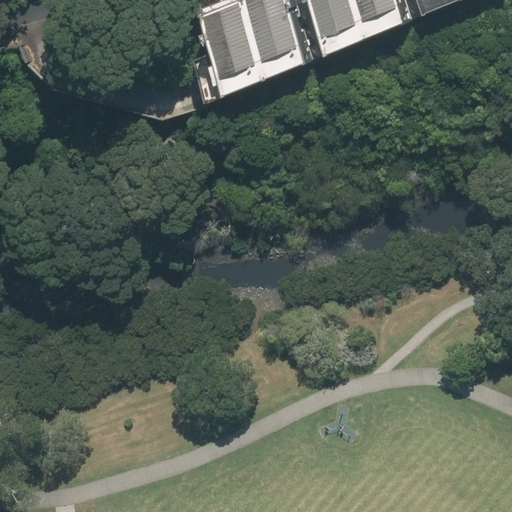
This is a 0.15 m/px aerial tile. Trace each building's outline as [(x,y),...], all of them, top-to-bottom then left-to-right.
[(238,94),(278,78),(248,0),(207,16),(238,94)] [(278,78),(318,63),(293,0),(248,0),(278,78)] [(314,0),(334,50),(374,35),(360,0),(314,0)] [(360,0),(374,35),(415,19),(407,0),(360,0)] [(428,0),(432,10),(458,0),(428,0)]
